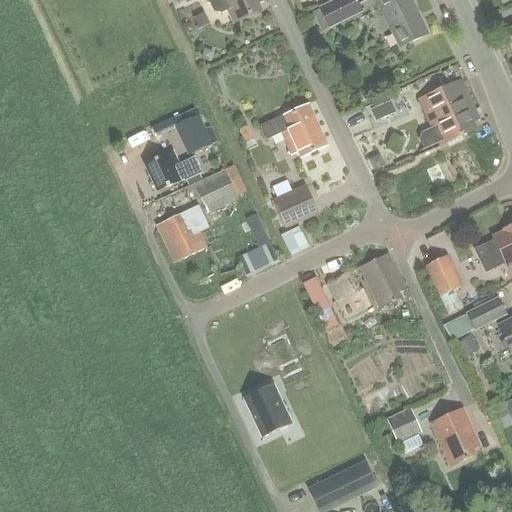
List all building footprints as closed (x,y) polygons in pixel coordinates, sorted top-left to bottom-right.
[(267,0),(266,0),(209,0),(209,2),(214,12),(222,13),(228,10),(235,24),(263,11),(260,4),(267,0)] [(356,0),(336,0),(319,9),(319,10),(312,13),(321,32),(329,28),(329,29),(363,13),(356,0)] [(376,0),(401,50),(430,36),(412,0),(376,0)] [(450,87),(440,91),(461,138),(464,136),(478,130),(475,124),(481,121),(481,120),(476,110),(463,81),(450,87)] [(422,135),(419,141),(424,151),(446,141),(447,144),(461,138),(440,91),(420,101),(433,129),(422,135)] [(390,103),(371,111),(376,122),(395,114),(390,103)] [(329,147),(310,106),(277,121),(262,128),(268,142),(283,135),(293,156),(299,154),(302,159),(329,147)] [(199,118),(178,128),(191,157),(212,147),(205,132),(199,118)] [(248,128),(239,132),(245,145),(254,141),(251,136),(248,128)] [(211,129),(205,132),(212,147),(218,144),(211,129)] [(174,153),(147,165),(159,193),(180,183),(184,182),(187,181),(180,166),(174,153)] [(377,158),(368,161),(374,173),(385,168),(381,159),(377,158)] [(196,159),(180,166),(187,181),(184,182),(184,183),(187,182),(200,176),(203,175),(196,159)] [(236,201),(235,198),(246,192),(234,168),(186,190),(190,196),(196,193),(207,216),(236,201)] [(200,176),(187,182),(189,187),(202,181),(200,176)] [(305,186),(273,201),(285,230),(318,216),(305,186)] [(209,249),(201,233),(209,229),(198,208),(187,213),(159,226),(175,259),(181,256),(184,261),(209,249)] [(284,234),(293,253),(312,244),(303,225),(284,234)] [(263,230),(252,235),(259,250),(270,245),(263,230)] [(511,230),(505,234),(506,236),(494,242),(496,247),(476,257),(486,276),(506,266),(508,271),(511,269),(511,230)] [(431,237),(436,255),(447,252),(442,234),(431,237)] [(361,269),(381,311),(403,300),(401,294),(407,291),(390,255),(361,269)] [(448,257),(425,268),(448,315),(463,308),(455,291),(462,287),(448,257)] [(352,273),(326,287),(334,302),(361,291),(352,273)] [(316,279),(302,286),(325,334),(339,327),(316,279)] [(475,312),(466,316),(474,332),(506,317),(498,300),(475,312)] [(466,316),(443,327),(451,344),(474,332),(466,316)] [(511,322),(500,328),(511,352),(511,322)] [(283,380),(301,371),(284,335),(266,344),(283,380)] [(471,337),(458,345),(464,354),(477,346),(473,341),(471,337)] [(272,386),(243,400),(261,439),(291,425),(272,386)] [(422,435),(410,410),(386,421),(398,446),(422,435)] [(474,453),(482,450),(464,412),(434,426),(444,448),(441,449),(451,470),(476,457),(474,453)] [(391,435),(381,440),(386,451),(396,446),(391,435)] [(363,465),(308,491),(318,511),(328,511),(375,489),(363,465)] [(502,511),(497,503),(480,511),(479,511),(502,511)]
